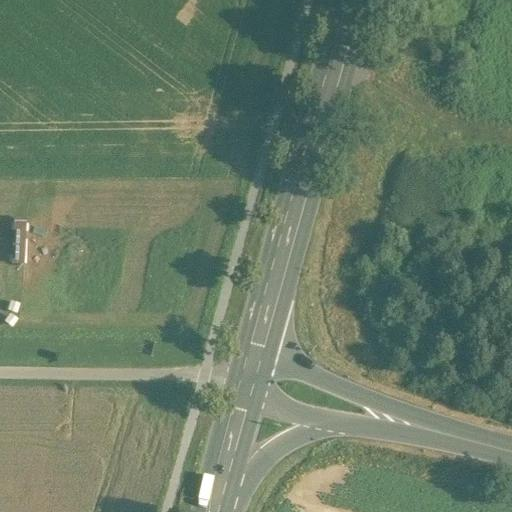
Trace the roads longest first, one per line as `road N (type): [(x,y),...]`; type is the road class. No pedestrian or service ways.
road 1 (primary): [(254,354),(355,0)]
road 2 (primary): [(449,437),(254,354)]
road 3 (primary): [(215,498),(276,447),(326,421)]
road 4 (primary): [(326,421),(449,437)]
